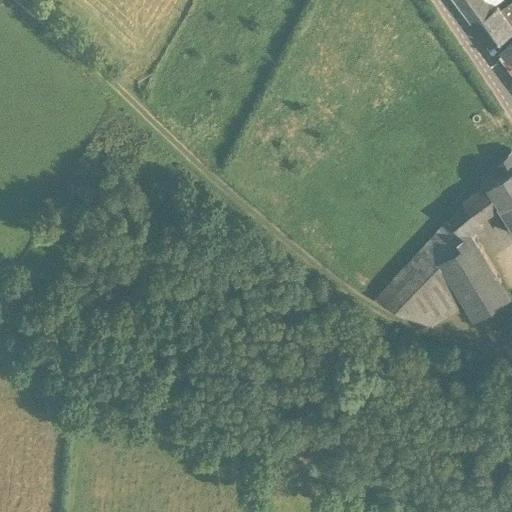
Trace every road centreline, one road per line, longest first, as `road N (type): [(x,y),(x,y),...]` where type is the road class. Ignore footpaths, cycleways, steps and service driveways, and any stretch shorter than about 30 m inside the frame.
road 1 (track): [(20,0),(341,291),(404,327),(511,357)]
road 2 (tertiary): [(511,106),(442,0)]
